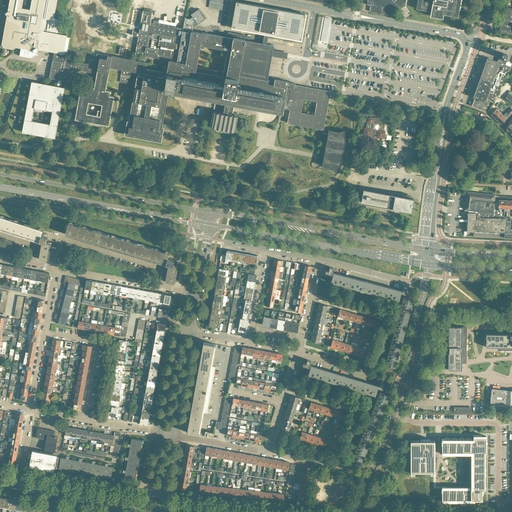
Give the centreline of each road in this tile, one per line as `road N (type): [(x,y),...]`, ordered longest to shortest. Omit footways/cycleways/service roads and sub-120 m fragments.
road 1 (secondary): [(210,225),(427,263)]
road 2 (secondary): [(428,250),(213,211)]
road 3 (secondary): [(202,210),(0,174)]
road 4 (secondary): [(0,187),(200,223)]
road 5 (unclassified): [(464,39),(268,0)]
road 6 (residential): [(504,506),(496,425),(393,415)]
road 7 (unclassified): [(56,268),(66,240),(158,266),(160,286)]
road 8 (residential): [(82,419),(95,345),(45,332)]
road 9 (residential): [(404,382),(427,263)]
